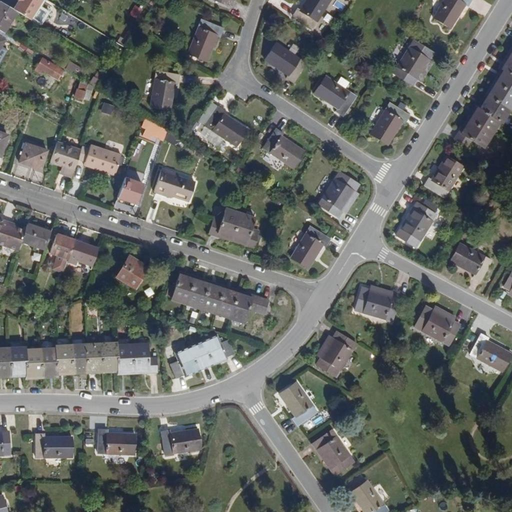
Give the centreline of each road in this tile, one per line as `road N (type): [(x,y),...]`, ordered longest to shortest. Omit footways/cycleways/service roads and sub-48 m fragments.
road 1 (residential): [(328,300),(0,186)]
road 2 (residential): [(395,183),(252,81),(245,54),(261,0)]
road 3 (residential): [(0,405),(165,408),(246,387)]
road 4 (residential): [(395,183),(511,3)]
road 5 (residential): [(359,241),(511,323)]
road 6 (residential): [(332,511),(246,387)]
road 7 (residential): [(246,387),(293,350),(328,300)]
